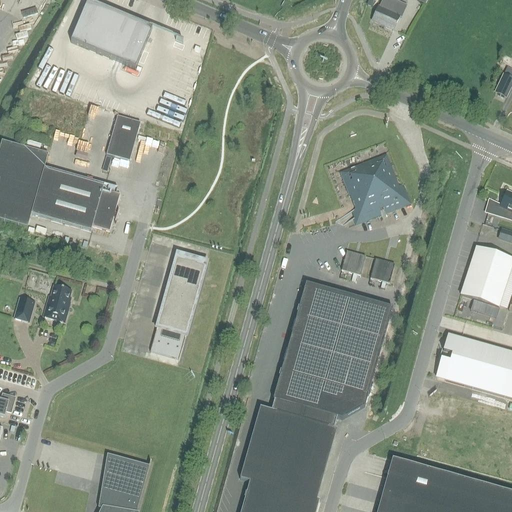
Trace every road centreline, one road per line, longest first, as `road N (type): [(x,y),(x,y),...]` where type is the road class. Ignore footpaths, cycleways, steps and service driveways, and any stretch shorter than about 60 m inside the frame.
road 1 (primary): [(199,511),(314,91)]
road 2 (unclassified): [(490,136),(412,406),(401,425),(345,461),(331,511)]
road 3 (unclassified): [(143,227),(105,357),(46,391),(11,511)]
road 4 (secondary): [(490,136),(350,73)]
road 5 (secondary): [(294,49),(174,0)]
road 6 (track): [(0,257),(125,291)]
